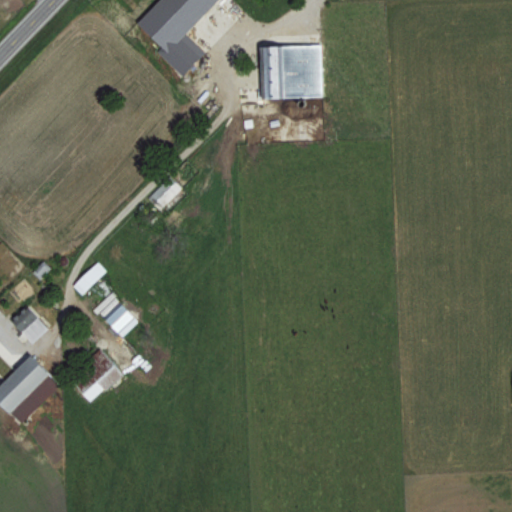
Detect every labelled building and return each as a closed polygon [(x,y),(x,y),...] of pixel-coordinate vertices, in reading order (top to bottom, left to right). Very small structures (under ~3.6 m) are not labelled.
[(191,33),(224,0),(163,0),(142,23),(165,45),(160,50),(187,77),(211,53),(191,33)] [(263,46),(263,65),(269,64),(269,98),(329,96),(328,44),(263,46)] [(188,189),(173,174),(150,196),(165,212),(188,189)] [(111,269),(100,260),(77,286),(87,296),(111,269)] [(115,290),(98,306),(126,336),(143,319),(115,290)] [(22,332),(18,335),(22,340),(28,335),(34,343),(52,328),(31,303),(11,318),(22,332)] [(104,346),(93,357),(100,365),(80,384),(96,402),(128,371),(104,346)] [(0,398),(25,423),(66,381),(37,352),(0,389),(0,398)]
